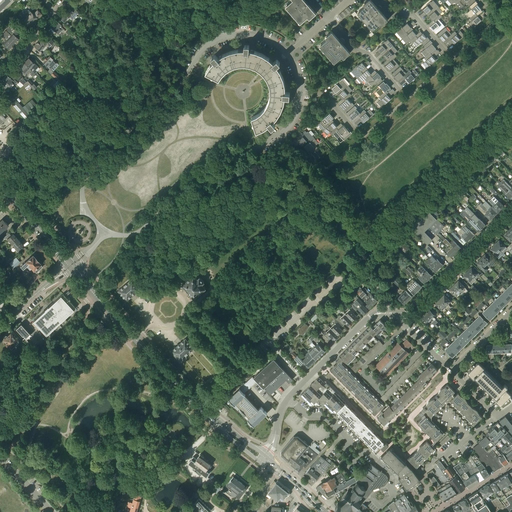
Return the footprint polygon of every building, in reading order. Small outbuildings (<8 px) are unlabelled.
[(0,0),(0,11),(11,0),(0,0)] [(309,19),(313,16),(318,12),(307,0),(290,0),(292,1),(285,6),(300,23),(308,17),(309,19)] [(380,27),(389,19),(389,18),(373,0),(368,0),(362,6),(363,8),(357,13),(372,30),(378,25),(380,27)] [(439,7),(433,0),(431,2),(430,2),(428,4),(428,5),(422,10),(426,15),(431,10),(433,12),(439,7)] [(477,16),(482,12),(480,9),(481,9),(478,5),(479,5),(476,1),(469,7),(471,9),(467,13),(470,18),(475,14),(477,16)] [(73,9),(71,7),(69,9),(66,12),(65,11),(62,15),(63,15),(60,18),(64,22),(69,17),(72,19),(78,13),(73,8),(73,9)] [(440,14),(443,12),(439,7),(433,12),(431,10),(426,15),(428,17),(429,16),(432,20),(431,20),(432,21),(434,20),(436,22),(439,20),(442,17),(440,14)] [(33,15),(28,10),(21,18),(26,23),(24,25),(28,28),(30,26),(41,15),(37,11),(33,15)] [(481,17),(485,13),(483,11),(482,12),(477,16),(475,14),(470,18),(469,19),(471,21),(468,24),(472,29),(482,20),(480,19),(481,17)] [(434,20),(432,21),(429,24),(431,26),(429,27),(432,30),(433,30),(436,34),(445,27),(439,20),(436,22),(434,20)] [(62,31),(64,29),(60,27),(61,26),(56,21),(51,28),(50,30),(54,33),(55,32),(58,35),(62,31)] [(406,32),(411,28),(407,23),(401,28),(400,28),(398,30),(396,32),(402,39),(408,34),(406,32)] [(13,34),(16,30),(11,25),(6,31),(5,32),(10,36),(8,38),(14,44),(18,39),(13,34)] [(415,34),(412,30),(413,30),(411,28),(406,32),(408,34),(402,39),(406,44),(409,41),(411,44),(412,42),(417,38),(415,36),(417,34),(416,33),(415,34)] [(445,44),(450,39),(448,37),(451,34),(445,28),(437,35),(441,39),(440,39),(442,42),(443,42),(445,44)] [(343,58),(352,51),(333,30),(324,38),(326,40),(320,46),(334,63),(342,56),(343,58)] [(420,31),(417,34),(415,36),(417,38),(412,42),(416,47),(421,43),(423,45),(429,40),(427,36),(426,37),(423,33),(422,34),(420,31)] [(464,35),(460,31),(457,34),(455,31),(451,34),(448,37),(450,39),(445,44),(447,47),(452,43),(453,43),(455,44),(464,35)] [(9,50),(14,44),(8,38),(10,36),(5,32),(1,36),(6,41),(3,44),(9,50)] [(55,44),(45,34),(34,46),(40,51),(47,44),(52,48),(55,44)] [(394,47),(388,40),(385,42),(385,41),(382,43),(383,44),(377,49),(381,54),(386,50),(388,52),(394,47)] [(432,55),(437,51),(435,49),(436,48),(433,45),(433,44),(430,41),(424,46),(426,49),(421,53),(425,57),(430,53),(432,55)] [(249,50),(249,47),(249,46),(248,46),(245,45),(245,46),(244,46),(244,50),(239,50),(238,50),(230,52),(235,66),(240,65),(245,65),(251,66),(255,67),(262,54),(255,51),(253,51),(249,50)] [(395,54),(397,51),(394,47),(388,52),(386,50),(381,54),(383,56),(386,59),(386,60),(387,61),(388,59),(390,62),(393,59),(397,56),(395,54)] [(69,56),(62,49),(55,57),(56,58),(59,56),(64,60),(69,56)] [(424,58),(424,59),(422,60),(424,62),(422,64),(426,68),(430,65),(431,65),(437,60),(436,60),(437,59),(435,57),(440,52),(438,50),(437,51),(432,55),(430,53),(425,57),(424,58)] [(218,58),(215,56),(215,55),(214,55),(212,58),(211,58),(211,59),(212,59),(214,62),(211,65),(210,66),(206,73),(210,75),(215,77),(219,80),(222,75),(226,71),(230,68),(235,66),(230,52),(223,55),(221,56),(218,58)] [(263,74),(264,74),(266,77),(267,79),(269,83),(283,79),(283,78),(281,72),(280,71),(279,70),(277,67),(280,63),(277,60),(273,63),(271,60),(270,59),(269,59),(269,58),(268,58),(262,54),(255,67),(260,70),(261,71),(263,74)] [(56,63),(49,56),(47,59),(46,58),(44,60),(45,61),(43,63),(50,70),(56,63)] [(28,58),(24,63),(25,64),(31,70),(35,74),(37,76),(38,74),(35,70),(38,67),(28,58)] [(399,66),(393,59),(390,62),(388,59),(387,61),(383,63),(385,66),(384,67),(387,70),(387,69),(391,73),(399,66)] [(361,71),(366,67),(362,62),(356,68),(355,67),(353,69),(353,70),(351,72),(357,79),(363,74),(361,71)] [(25,64),(24,63),(19,69),(27,76),(29,73),(33,76),(35,74),(31,70),(25,64)] [(370,73),(367,70),(368,69),(366,67),(361,71),(363,74),(357,79),(361,83),(364,81),(366,83),(367,82),(372,78),(370,75),(372,74),(371,73),(370,73)] [(400,83),(405,78),(403,76),(406,74),(400,67),(392,74),(395,78),(394,79),(397,82),(398,81),(400,83)] [(419,75),(415,70),(412,73),(409,71),(407,73),(406,74),(403,76),(405,78),(400,83),(399,84),(401,86),(406,82),(408,82),(409,83),(419,75)] [(377,73),(375,71),(372,74),(370,75),(372,78),(367,82),(371,86),(376,82),(378,84),(384,79),(381,76),(377,73)] [(9,87),(12,84),(10,82),(12,80),(9,78),(10,78),(6,75),(0,81),(0,85),(2,87),(1,88),(3,90),(5,88),(8,86),(9,87)] [(21,78),(18,75),(13,81),(20,88),(26,82),(22,78),(21,78)] [(285,97),(288,98),(289,98),(289,97),(290,94),(289,93),(285,92),(285,87),(283,79),(269,83),(270,88),(270,94),(269,98),(269,99),(267,104),(281,111),(284,103),(284,102),(285,97)] [(348,86),(342,79),(340,81),(340,80),(337,83),(338,83),(332,88),(336,93),(341,89),(343,91),(348,86)] [(32,84),(29,80),(26,82),(33,90),(37,87),(33,83),(32,84)] [(387,95),(392,90),(390,88),(387,84),(388,83),(385,80),(379,85),(381,88),(376,92),(380,96),(385,92),(387,95)] [(349,93),(352,90),(348,86),(343,91),(341,89),(336,93),(338,95),(341,98),(341,99),(341,100),(343,98),(345,101),(348,98),(352,95),(349,93)] [(390,96),(395,92),(393,89),(392,90),(387,95),(385,92),(380,96),(378,98),(381,100),(377,103),(381,107),(391,99),(390,98),(390,96)] [(354,105),(348,98),(345,101),(343,98),(341,100),(338,103),(340,105),(339,106),(341,109),(342,108),(346,112),(354,105)] [(24,119),(38,107),(31,99),(22,107),(16,100),(11,104),(24,119)] [(269,125),(271,128),(272,128),(275,126),(275,125),(272,122),(275,119),(276,118),(281,111),(267,104),(264,108),(261,112),(256,115),(251,118),(253,123),(255,128),(256,132),(264,128),(265,128),(269,125)] [(354,123),(360,118),(358,116),(361,113),(355,106),(346,113),(350,117),(349,118),(352,121),(353,120),(354,123)] [(374,114),(370,109),(366,112),(364,110),(361,113),(358,116),(360,118),(354,123),(356,125),(361,121),(363,121),(364,123),(374,114)] [(334,118),(330,113),(325,118),(323,115),(315,122),(323,131),(329,126),(327,124),(332,120),(334,118)] [(336,126),(333,122),(334,122),(332,120),(327,124),(329,126),(323,131),(327,136),(330,133),(332,136),(333,134),(338,130),(336,128),(338,126),(337,125),(336,126)] [(343,126),(341,123),(338,126),(336,128),(338,130),(333,134),(337,139),(340,136),(343,140),(352,133),(347,128),(347,129),(344,125),(343,126)] [(307,133),(305,131),(300,135),(302,137),(298,141),(302,146),(307,141),(309,144),(315,139),(312,136),(308,132),(307,133)] [(316,145),(318,143),(315,139),(309,144),(307,141),(302,146),(304,148),(304,147),(307,151),(307,152),(309,151),(312,153),(314,151),(318,148),(316,145)] [(312,153),(309,151),(307,152),(304,155),(306,157),(305,158),(308,162),(308,161),(312,165),(320,158),(314,151),(312,153)] [(486,169),(491,164),(487,159),(482,164),(486,169)] [(484,173),(485,173),(487,171),(481,165),(478,167),(482,173),(483,173),(484,173)] [(511,187),(503,179),(500,182),(511,194),(511,187)] [(511,194),(500,182),(497,186),(505,194),(510,199),(511,197),(511,194)] [(461,187),(456,191),(461,196),(465,191),(461,187)] [(492,187),(489,189),(495,196),(498,193),(492,187)] [(493,195),(491,197),(492,198),(491,199),(495,203),(495,204),(500,209),(504,206),(500,203),(501,203),(501,201),(500,200),(498,200),(498,201),(494,196),(493,195)] [(489,201),(493,206),(492,207),(497,213),(500,209),(495,204),(495,203),(491,199),(489,201)] [(490,209),(485,203),(483,205),(487,209),(487,210),(493,216),(497,213),(492,207),(490,209)] [(490,219),(493,216),(487,210),(487,209),(483,205),(483,204),(480,207),(485,211),(484,213),(485,214),(490,219)] [(481,228),(485,225),(474,214),(473,215),(466,208),(464,210),(471,217),(481,228)] [(478,231),(481,228),(471,217),(464,210),(460,214),(463,218),(465,216),(469,219),(467,221),(478,231)] [(424,232),(429,227),(430,226),(436,220),(428,212),(410,227),(412,229),(427,245),(432,240),(424,232)] [(3,220),(3,219),(0,221),(0,233),(8,226),(8,225),(8,226),(3,220)] [(436,234),(444,226),(437,219),(436,220),(430,226),(429,227),(436,234)] [(471,239),(474,235),(468,229),(469,228),(465,223),(460,228),(461,229),(471,239)] [(461,229),(458,226),(455,229),(455,230),(452,233),(458,240),(460,238),(460,237),(461,236),(467,242),(471,239),(461,229)] [(10,235),(9,233),(4,238),(6,240),(7,239),(12,245),(18,239),(13,234),(12,233),(10,235)] [(23,245),(18,239),(12,245),(17,250),(16,251),(18,254),(23,249),(21,247),(23,245)] [(450,243),(446,239),(443,242),(446,245),(447,243),(452,247),(450,249),(449,248),(447,250),(448,251),(447,252),(452,258),(458,251),(450,243)] [(458,251),(461,248),(453,240),(450,243),(458,251)] [(499,241),(498,241),(497,242),(497,243),(495,245),(503,253),(507,249),(511,254),(511,253),(511,252),(511,247),(510,245),(507,248),(499,241)] [(409,249),(402,242),(398,245),(405,253),(409,249)] [(493,247),(492,247),(491,248),(491,249),(496,254),(498,252),(501,255),(503,253),(495,245),(493,247)] [(486,264),(489,267),(491,265),(492,266),(494,263),(493,262),(495,260),(489,254),(487,256),(485,254),(484,256),(483,256),(480,258),(481,259),(486,264)] [(429,258),(425,255),(422,258),(428,264),(428,263),(430,265),(429,266),(432,269),(430,270),(432,273),(434,271),(436,273),(436,272),(437,272),(438,271),(438,270),(440,269),(429,258)] [(432,255),(429,258),(440,269),(441,267),(442,267),(443,266),(443,265),(437,258),(436,259),(432,255)] [(42,267),(40,265),(40,264),(36,260),(36,258),(35,256),(33,256),(32,256),(20,267),(23,269),(26,266),(29,269),(31,268),(33,270),(34,270),(36,273),(42,267)] [(14,267),(20,262),(16,258),(11,262),(14,267)] [(478,261),(477,263),(479,265),(478,267),(481,270),(482,269),(485,272),(487,269),(489,267),(486,264),(481,259),(480,258),(478,260),(478,261)] [(418,269),(428,280),(432,276),(426,270),(428,268),(423,263),(421,265),(418,269)] [(404,267),(402,265),(399,267),(409,277),(411,274),(404,267)] [(469,269),(467,271),(468,272),(473,277),(475,279),(478,277),(480,275),(477,273),(479,271),(474,267),(472,269),(471,268),(470,269),(469,269)] [(418,269),(414,273),(418,277),(425,284),(428,280),(418,269)] [(473,277),(468,272),(467,271),(465,274),(465,275),(464,276),(469,281),(468,281),(471,284),(476,280),(473,277)] [(197,279),(194,275),(193,274),(193,275),(182,284),(182,285),(187,290),(186,290),(188,292),(189,293),(194,298),(194,299),(195,298),(205,289),(206,289),(205,288),(202,284),(204,282),(199,277),(197,279)] [(126,301),(141,289),(132,279),(118,291),(126,301)] [(415,281),(412,279),(405,286),(414,294),(421,287),(415,281)] [(458,282),(457,282),(456,283),(456,284),(454,286),(460,291),(461,293),(464,295),(465,293),(464,292),(466,289),(465,287),(459,281),(458,282)] [(452,287),(451,287),(450,288),(450,289),(450,290),(456,296),(460,291),(454,286),(452,287)] [(364,300),(367,297),(368,296),(363,291),(360,287),(359,288),(357,291),(358,292),(357,293),(364,300)] [(502,293),(499,290),(500,289),(498,287),(495,290),(498,292),(497,292),(500,295),(507,302),(510,300),(503,293),(502,293)] [(366,289),(363,291),(368,296),(367,297),(369,299),(369,298),(374,303),(377,300),(374,297),(375,297),(373,295),(372,295),(369,292),(370,291),(368,289),(367,290),(366,289)] [(404,304),(412,297),(405,290),(398,298),(404,304)] [(510,300),(511,297),(511,295),(506,290),(503,293),(510,300)] [(65,318),(76,308),(63,294),(33,321),(49,339),(68,321),(65,318)] [(363,304),(358,298),(359,298),(356,295),(354,297),(357,299),(353,303),(353,302),(350,305),(356,310),(358,308),(363,314),(368,310),(364,305),(363,304)] [(442,298),(440,299),(446,305),(447,307),(449,305),(448,303),(450,301),(444,295),(443,296),(442,297),(442,298)] [(504,305),(507,302),(500,295),(497,298),(504,305)] [(367,297),(364,300),(365,301),(367,304),(366,305),(369,309),(374,303),(369,298),(369,299),(367,297)] [(501,308),(504,305),(497,298),(494,301),(501,308)] [(438,301),(437,301),(436,302),(436,303),(435,304),(441,310),(444,307),(448,311),(449,309),(447,307),(446,305),(440,299),(438,301)] [(494,301),(491,304),(498,311),(501,308),(494,301)] [(496,314),(498,311),(491,304),(489,307),(496,314)] [(349,309),(345,314),(352,321),(357,316),(353,313),(356,311),(351,306),(349,308),(349,309)] [(493,317),(496,314),(489,307),(486,310),(493,317)] [(429,310),(428,310),(427,311),(427,312),(426,314),(433,321),(438,326),(440,325),(435,320),(436,319),(434,317),(435,315),(429,310)] [(490,320),(493,317),(486,310),(483,313),(490,320)] [(352,321),(345,314),(342,317),(340,315),(336,319),(337,320),(342,325),(344,322),(347,325),(352,321)] [(424,315),(423,315),(422,317),(422,318),(427,323),(429,322),(431,324),(432,323),(437,328),(438,326),(433,321),(426,314),(424,315)] [(484,326),(487,323),(480,315),(477,318),(484,326)] [(481,328),(484,326),(477,318),(474,321),(481,328)] [(456,325),(461,321),(459,319),(454,323),(453,322),(451,324),(454,328),(456,325)] [(338,335),(342,330),(339,327),(342,325),(337,320),(334,322),(335,323),(331,328),(338,335)] [(382,331),(387,326),(380,320),(376,324),(382,331)] [(478,331),(481,328),(474,321),(471,324),(478,331)] [(305,324),(305,323),(297,330),(299,334),(302,335),(307,325),(307,324),(305,324)] [(25,337),(29,334),(21,324),(16,328),(25,337)] [(379,334),(382,331),(376,324),(372,328),(377,332),(379,334)] [(468,327),(475,334),(478,331),(471,324),(468,327)] [(377,332),(372,328),(370,326),(367,330),(366,330),(373,336),(377,332)] [(472,337),(475,334),(468,327),(465,330),(472,337)] [(338,335),(331,328),(326,332),(325,331),(323,334),(328,338),(330,336),(333,339),(338,335)] [(373,336),(366,330),(363,334),(369,340),(373,336)] [(441,330),(437,334),(443,339),(447,335),(441,330)] [(469,340),(472,337),(465,330),(462,333),(469,340)] [(13,336),(10,333),(6,337),(6,336),(4,336),(3,337),(3,338),(3,339),(3,340),(6,343),(4,344),(8,348),(10,347),(12,349),(15,346),(14,346),(19,342),(17,340),(18,340),(14,335),(13,336)] [(467,343),(469,340),(462,333),(460,336),(467,343)] [(369,340),(363,334),(362,334),(363,334),(359,338),(359,337),(365,344),(369,340)] [(464,345),(467,343),(460,336),(457,338),(464,345)] [(365,344),(359,337),(359,338),(355,341),(361,348),(365,344)] [(461,348),(464,345),(457,338),(454,341),(461,348)] [(180,362),(194,349),(185,339),(171,352),(180,362)] [(406,350),(412,344),(407,339),(401,346),(398,343),(375,366),(387,377),(409,353),(406,350)] [(361,348),(355,341),(355,342),(351,345),(358,352),(361,348)] [(458,351),(461,348),(454,341),(451,344),(458,351)] [(312,342),(309,345),(312,347),(313,348),(314,348),(321,356),(325,351),(318,344),(316,346),(312,342)] [(455,354),(458,351),(451,344),(448,347),(455,354)] [(358,352),(351,345),(347,349),(354,355),(358,352)] [(309,350),(308,350),(316,360),(321,356),(314,348),(313,348),(312,347),(309,350)] [(452,357),(455,354),(448,347),(445,350),(452,357)] [(306,370),(309,367),(303,361),(291,348),(287,352),(294,358),(294,359),(306,370)] [(354,355),(347,349),(344,353),(343,352),(343,353),(352,361),(355,357),(354,355)] [(306,358),(303,361),(309,367),(316,360),(308,350),(307,351),(308,352),(304,356),(306,358)] [(352,361),(343,353),(340,356),(339,356),(340,357),(345,361),(348,365),(352,361)] [(337,363),(334,366),(334,365),(332,367),(333,367),(330,370),(334,374),(335,372),(336,373),(344,366),(341,363),(342,362),(343,363),(345,361),(340,357),(336,361),(337,363)] [(273,359),(253,377),(257,381),(259,383),(273,398),(270,394),(286,380),(289,383),(293,380),(293,379),(286,373),(283,369),(273,359)] [(468,373),(468,374),(473,379),(474,379),(475,378),(477,380),(493,396),(495,398),(495,399),(494,399),(494,400),(495,400),(499,405),(500,405),(501,405),(504,403),(508,398),(510,396),(510,395),(511,395),(511,394),(510,394),(505,389),(507,387),(505,384),(503,386),(501,388),(483,370),(484,368),(479,363),(478,363),(477,363),(475,366),(470,370),(468,372),(468,373)] [(434,374),(438,370),(431,364),(427,368),(434,374)] [(339,379),(348,370),(344,366),(336,373),(337,374),(336,376),(339,379)] [(6,378),(12,373),(6,367),(4,369),(6,371),(2,374),(6,378)] [(430,378),(434,374),(427,368),(424,372),(430,378)] [(345,382),(352,375),(348,370),(339,379),(343,383),(344,381),(345,382)] [(430,378),(424,372),(420,376),(421,377),(422,377),(426,382),(430,378)] [(348,388),(357,379),(352,375),(345,382),(346,383),(344,385),(348,388)] [(257,381),(253,377),(252,376),(246,382),(251,387),(257,381)] [(420,376),(416,379),(418,381),(424,388),(428,384),(426,382),(422,377),(421,377),(420,376)] [(324,384),(323,383),(324,382),(319,377),(306,390),(305,391),(306,391),(303,394),(303,395),(307,399),(306,400),(311,406),(312,406),(315,406),(316,406),(317,406),(321,406),(323,404),(324,405),(325,405),(326,406),(333,414),(336,412),(345,403),(346,402),(326,383),(324,384)] [(354,391),(361,384),(357,379),(348,388),(351,392),(353,390),(354,391)] [(420,391),(424,388),(417,381),(414,385),(420,391)] [(239,389),(244,393),(249,388),(245,384),(241,387),(239,389)] [(357,397),(366,388),(361,384),(354,391),(355,392),(353,394),(357,397)] [(414,385),(413,384),(411,385),(412,386),(410,389),(416,395),(420,391),(414,385)] [(449,397),(455,392),(447,384),(444,387),(443,388),(444,390),(442,391),(449,397)] [(363,400),(370,393),(366,388),(357,397),(360,401),(362,399),(363,400)] [(258,410),(245,395),(244,393),(239,389),(229,399),(228,399),(229,400),(233,404),(234,405),(238,409),(238,410),(243,415),(244,416),(244,415),(248,420),(249,421),(252,425),(253,426),(254,426),(257,422),(258,423),(260,421),(259,420),(264,416),(266,414),(267,414),(267,413),(261,407),(258,410)] [(413,399),(416,395),(410,389),(406,392),(413,399)] [(449,397),(442,391),(441,393),(439,391),(439,393),(435,396),(443,403),(449,397)] [(409,403),(413,399),(406,392),(402,396),(409,403)] [(366,406),(375,397),(370,393),(363,400),(364,401),(362,403),(366,406)] [(457,406),(463,400),(461,398),(463,397),(461,396),(458,393),(450,400),(457,406)] [(409,403),(402,396),(400,398),(399,397),(397,399),(405,406),(409,403)] [(437,409),(443,403),(435,396),(432,399),(431,400),(432,401),(430,403),(437,409)] [(372,409),(379,402),(375,397),(366,406),(369,410),(371,408),(372,409)] [(398,400),(395,404),(401,410),(402,410),(403,409),(405,406),(398,400)] [(465,401),(463,400),(457,406),(462,412),(470,405),(467,402),(466,400),(465,401)] [(384,405),(380,401),(379,402),(372,409),(370,411),(375,416),(375,415),(384,407),(383,406),(384,405)] [(345,403),(336,412),(375,451),(376,450),(378,452),(377,453),(382,448),(383,450),(388,445),(386,443),(384,444),(383,443),(384,442),(376,435),(345,403)] [(437,409),(430,403),(429,404),(428,403),(427,405),(423,408),(424,409),(419,413),(420,413),(421,413),(422,413),(422,414),(422,415),(423,417),(417,422),(421,426),(422,429),(424,428),(425,429),(432,422),(425,415),(428,412),(431,415),(437,409)] [(397,414),(401,410),(395,404),(391,408),(397,414)] [(385,426),(397,414),(391,408),(388,405),(377,417),(385,426)] [(469,418),(475,412),(473,410),(475,409),(473,408),(470,405),(462,412),(469,418)] [(476,413),(475,412),(469,418),(474,424),(482,417),(479,413),(478,412),(476,413)] [(511,424),(510,422),(505,416),(499,421),(503,425),(505,423),(511,432),(511,424)] [(430,435),(437,427),(432,422),(425,429),(426,430),(425,431),(427,432),(430,435)] [(500,438),(506,433),(505,431),(506,430),(506,429),(503,429),(503,427),(499,423),(497,423),(493,426),(498,432),(496,434),(500,438)] [(498,432),(493,426),(491,428),(491,429),(491,430),(490,431),(494,436),(496,434),(498,432)] [(437,427),(430,435),(432,437),(433,438),(435,440),(436,440),(443,433),(438,428),(437,427)] [(494,436),(490,431),(485,436),(494,445),(495,446),(502,440),(500,438),(496,434),(494,436)] [(507,433),(506,433),(500,438),(502,440),(495,446),(498,450),(500,448),(508,443),(509,444),(510,444),(511,442),(511,444),(511,445),(511,437),(508,433),(507,433)] [(442,445),(450,437),(448,435),(440,443),(442,445)] [(300,458),(304,453),(303,453),(310,446),(298,436),(294,436),(281,451),(281,455),(289,462),(289,461),(292,464),(291,465),(292,465),(299,457),(300,458)] [(488,453),(492,449),(491,448),(494,445),(485,436),(478,442),(479,443),(487,451),(488,453)] [(428,455),(434,449),(427,441),(423,445),(422,445),(423,447),(422,448),(428,455)] [(315,448),(317,445),(314,442),(310,446),(303,453),(304,453),(300,458),(299,457),(292,465),(296,469),(296,468),(299,470),(298,470),(299,471),(300,470),(303,466),(305,468),(309,463),(318,455),(318,454),(320,452),(315,448)] [(491,473),(499,468),(492,457),(488,453),(487,451),(479,443),(473,448),(480,457),(478,458),(485,467),(489,474),(491,473)] [(508,448),(507,447),(502,451),(503,452),(506,455),(505,455),(509,461),(511,458),(511,451),(509,447),(508,448)] [(381,456),(380,458),(396,474),(395,474),(396,474),(398,472),(399,471),(402,475),(401,476),(399,478),(404,485),(407,489),(409,487),(410,489),(411,488),(412,487),(420,482),(418,480),(410,469),(411,468),(406,463),(405,464),(389,448),(381,456)] [(428,455),(422,448),(420,450),(419,449),(418,450),(414,453),(422,461),(428,455)] [(501,455),(495,448),(492,450),(492,449),(488,453),(492,457),(499,468),(509,462),(508,462),(505,457),(503,454),(501,455)] [(416,467),(422,461),(414,453),(411,456),(410,457),(411,458),(409,460),(410,460),(416,467)] [(206,462),(202,459),(203,457),(200,454),(196,459),(193,456),(188,462),(194,467),(192,469),(200,475),(202,472),(207,476),(210,472),(207,470),(206,469),(210,465),(206,462)] [(473,457),(472,456),(471,454),(469,455),(463,460),(474,474),(479,480),(484,477),(475,465),(470,459),(473,457)] [(485,467),(478,458),(475,454),(472,456),(473,457),(470,459),(475,465),(484,477),(489,474),(485,467)] [(310,467),(305,474),(309,478),(314,482),(315,481),(316,481),(321,476),(326,471),(328,468),(328,467),(330,465),(325,460),(321,457),(310,467)] [(474,474),(463,460),(453,467),(468,487),(479,480),(474,474)] [(437,465),(436,465),(438,468),(448,480),(451,478),(450,477),(454,474),(449,466),(446,469),(440,461),(436,464),(437,465)] [(382,472),(370,464),(370,465),(367,470),(366,469),(364,475),(363,474),(362,474),(363,474),(360,480),(360,479),(359,480),(362,482),(359,485),(356,483),(354,486),(353,486),(352,487),(351,486),(349,488),(347,490),(338,502),(335,505),(338,508),(337,510),(339,511),(353,511),(362,502),(362,501),(364,500),(365,498),(366,499),(373,490),(383,487),(384,486),(385,486),(385,485),(386,485),(386,484),(387,484),(387,483),(387,482),(387,481),(388,481),(388,480),(388,479),(387,478),(387,477),(387,476),(386,476),(386,475),(385,474),(383,473),(382,473),(382,472)] [(434,477),(430,479),(445,501),(457,493),(448,480),(438,468),(436,465),(434,467),(436,470),(436,472),(444,483),(440,485),(434,477)] [(320,485),(317,487),(319,489),(318,490),(322,494),(323,494),(335,485),(335,486),(343,482),(347,478),(349,477),(344,472),(341,473),(338,475),(334,477),(332,479),(331,478),(327,480),(325,482),(321,484),(321,485),(320,485)] [(511,480),(508,473),(494,482),(504,498),(502,500),(510,511),(511,509),(511,480)] [(357,480),(354,476),(348,480),(347,478),(343,482),(335,486),(335,485),(323,494),(322,494),(323,494),(327,498),(332,495),(331,494),(336,492),(335,492),(344,487),(345,488),(349,485),(357,480)] [(465,488),(456,476),(452,479),(451,478),(448,480),(457,493),(457,494),(465,488)] [(245,486),(233,477),(226,486),(237,494),(235,497),(239,500),(247,489),(244,487),(245,486)] [(290,490),(278,480),(276,483),(274,481),(267,489),(266,505),(268,508),(270,506),(271,505),(272,500),(274,497),(277,500),(278,500),(280,498),(282,499),(283,499),(283,498),(286,500),(289,496),(290,494),(288,492),(290,490)] [(500,501),(502,500),(504,498),(494,482),(490,484),(495,493),(500,501)] [(490,484),(489,483),(483,487),(488,495),(493,492),(494,494),(495,493),(490,484)] [(216,494),(221,488),(217,485),(213,491),(216,494)] [(488,495),(483,487),(479,490),(483,497),(487,503),(493,511),(495,511),(503,506),(500,501),(495,493),(494,494),(493,492),(488,495)] [(134,500),(140,502),(142,496),(141,495),(140,495),(140,493),(134,491),(133,495),(135,496),(134,500)] [(414,505),(404,491),(402,493),(413,511),(418,511),(414,504),(414,505)] [(491,511),(477,491),(468,497),(473,503),(471,504),(472,505),(476,511),(491,511)] [(406,511),(413,511),(402,493),(398,497),(406,511)] [(400,511),(406,511),(398,497),(393,500),(400,511)] [(465,498),(459,502),(459,503),(464,511),(476,511),(472,505),(470,506),(465,498)] [(192,505),(199,511),(209,511),(211,511),(199,499),(192,505)] [(391,511),(400,511),(393,500),(388,505),(391,511)] [(454,508),(454,509),(456,511),(464,511),(459,503),(454,506),(454,507),(454,508)]
